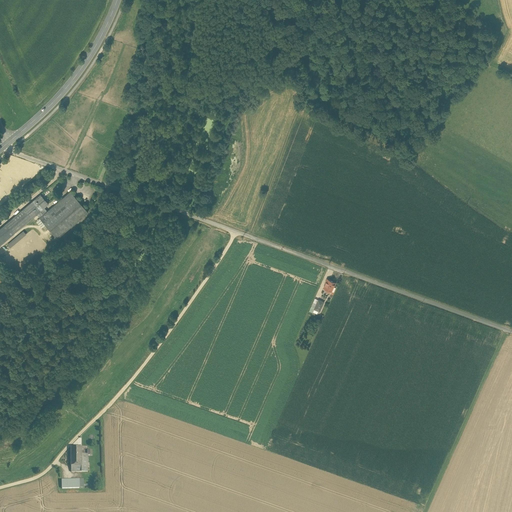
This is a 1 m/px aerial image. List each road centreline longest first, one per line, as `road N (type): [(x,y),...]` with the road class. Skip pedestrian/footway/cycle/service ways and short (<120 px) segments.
road 1 (unclassified): [(6,143),(511,331)]
road 2 (track): [(0,487),(44,473),(121,394),(236,231)]
road 3 (track): [(506,329),(426,511)]
road 4 (secondary): [(6,143),(67,85),(117,0)]
